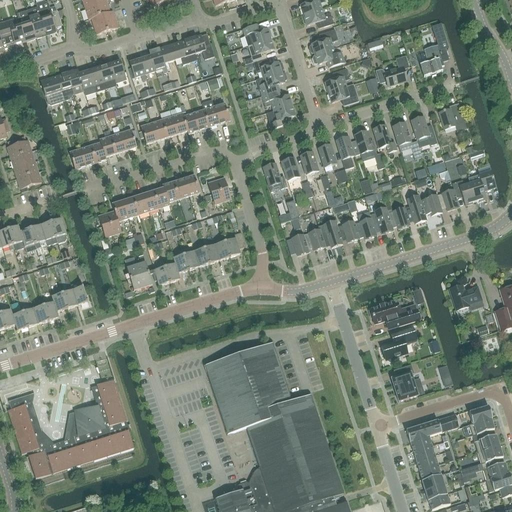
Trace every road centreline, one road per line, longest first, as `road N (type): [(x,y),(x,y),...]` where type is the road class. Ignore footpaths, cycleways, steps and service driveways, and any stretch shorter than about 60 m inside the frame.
road 1 (residential): [(0,70),(191,19),(276,6)]
road 2 (tertiary): [(0,367),(261,289)]
road 3 (tertiary): [(332,282),(480,235),(511,214)]
road 4 (residential): [(80,192),(214,151),(235,165)]
road 5 (residential): [(511,422),(492,391),(376,426)]
road 6 (residential): [(376,426),(332,282)]
road 7 (residential): [(320,129),(447,86)]
road 8 (residential): [(320,129),(276,6)]
road 9 (residential): [(235,165),(263,262),(261,289)]
